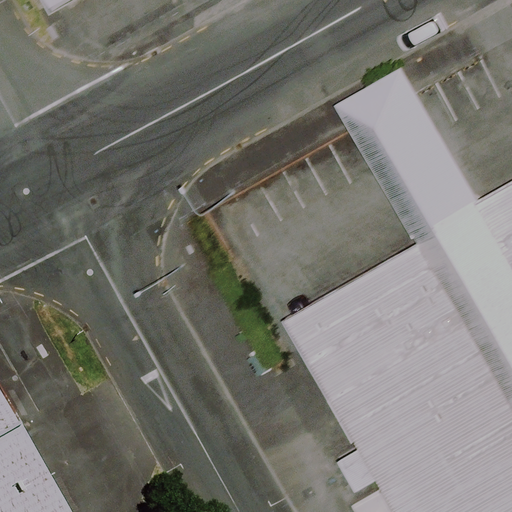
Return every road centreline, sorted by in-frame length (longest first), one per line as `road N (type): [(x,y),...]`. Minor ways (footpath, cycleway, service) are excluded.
road 1 (unclassified): [(50,179),(242,511)]
road 2 (tertiary): [(371,0),(50,179)]
road 3 (unknown): [(511,100),(248,269)]
